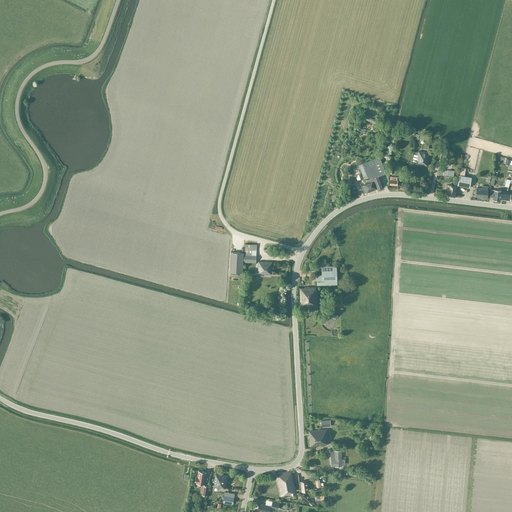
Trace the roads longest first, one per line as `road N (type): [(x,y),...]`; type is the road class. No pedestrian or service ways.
road 1 (tertiary): [(252,469),(289,467),(300,457),(295,270),(328,217),(385,194),(511,208)]
road 2 (unclassified): [(0,213),(34,200),(44,183),(43,162),(17,117),(21,87),(40,67),(91,57),(117,0)]
road 3 (tertiary): [(252,469),(168,453),(0,398)]
